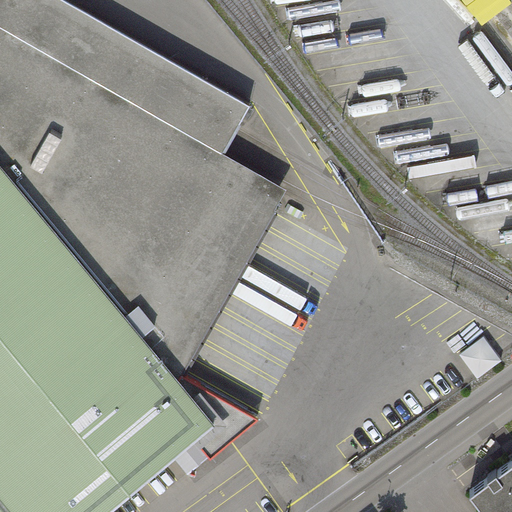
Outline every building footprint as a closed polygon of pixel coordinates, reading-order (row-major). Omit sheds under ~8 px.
[(211,454),(259,415),(184,372),(276,206),(214,167),(251,104),(72,0),(0,0),(0,511),(103,511),(195,435),(211,454)] [(511,0),(468,0),(511,64),(511,0)] [(464,352),(480,375),(503,359),(486,336),(464,352)] [(487,511),(511,511),(511,459),(470,490),(487,511)] [(267,500),(249,511),(273,511),(275,511),(267,500)]
